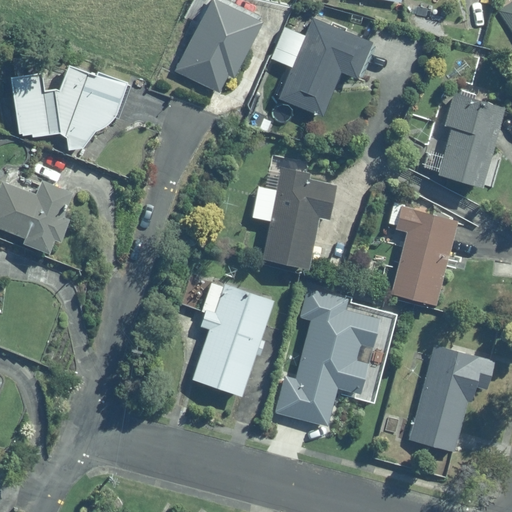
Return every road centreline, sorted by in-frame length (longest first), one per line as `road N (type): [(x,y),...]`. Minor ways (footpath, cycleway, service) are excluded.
road 1 (residential): [(392,511),(96,430)]
road 2 (residential): [(96,430),(163,257)]
